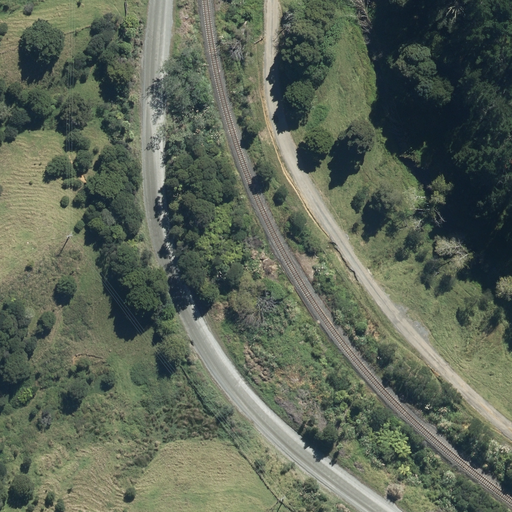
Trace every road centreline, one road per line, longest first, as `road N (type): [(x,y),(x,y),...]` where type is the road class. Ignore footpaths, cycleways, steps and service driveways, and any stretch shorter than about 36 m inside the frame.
road 1 (tertiary): [(383,511),(256,411),(223,372),(179,290),(154,207),(162,0)]
road 2 (unknown): [(511,425),(429,354),(291,168),(256,89),(253,0)]
